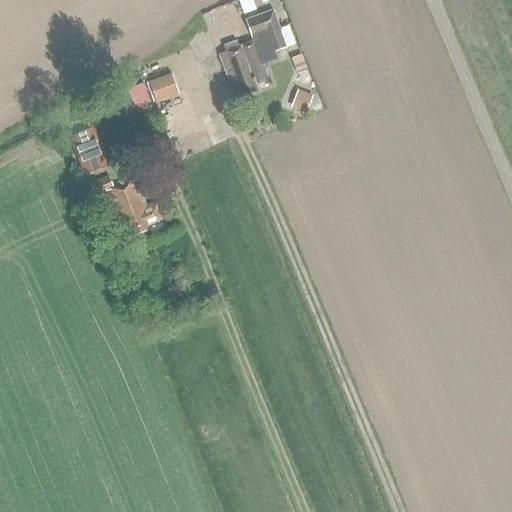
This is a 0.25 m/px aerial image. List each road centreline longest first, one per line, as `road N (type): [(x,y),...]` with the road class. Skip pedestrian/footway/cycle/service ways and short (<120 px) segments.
road 1 (track): [(401,511),(236,123)]
road 2 (track): [(511,198),(428,0)]
